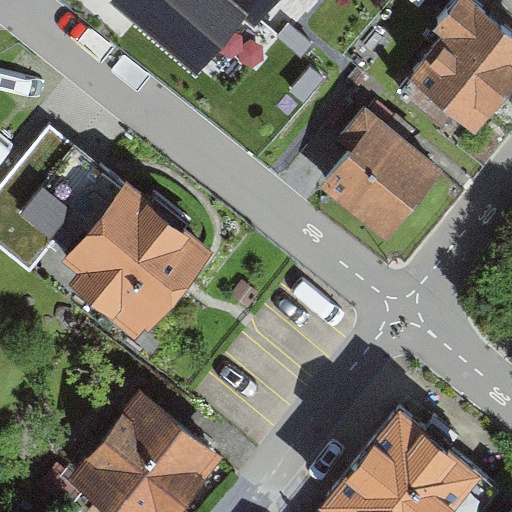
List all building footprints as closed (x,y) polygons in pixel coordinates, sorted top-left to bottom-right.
[(511,91),(511,41),(474,10),(417,79),(479,131),(511,91)] [(75,144),(49,125),(0,188),(0,243),(31,267),(106,168),(75,144)] [(432,180),(375,135),(332,189),(390,234),(432,180)] [(106,168),(75,144),(16,216),(63,254),(58,259),(77,274),(72,281),(135,333),(144,322),(147,325),(208,251),(106,168)] [(180,511),(223,462),(140,393),(67,480),(83,493),(106,511),(180,511)] [(452,511),(482,477),(400,410),(322,504),(331,511),(452,511)] [(331,511),(322,504),(315,511),(481,511),(498,491),(482,477),(452,511),(331,511)] [(106,511),(83,493),(68,510),(71,511),(106,511)]
